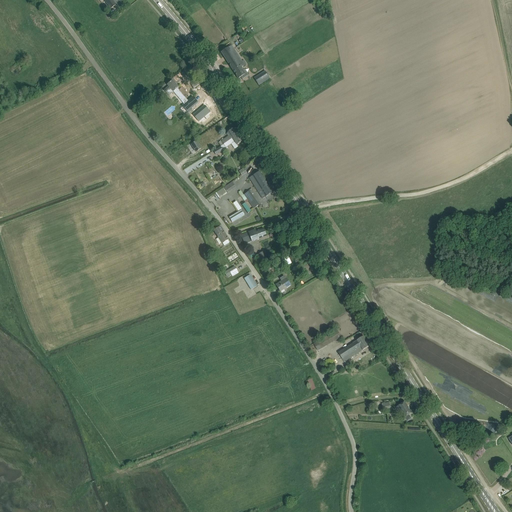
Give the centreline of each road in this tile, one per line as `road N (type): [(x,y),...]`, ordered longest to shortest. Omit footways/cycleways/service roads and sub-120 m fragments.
road 1 (primary): [(494,511),(210,66),(157,0)]
road 2 (unclassified): [(353,511),(354,443),(325,380),(211,207),(46,0)]
road 3 (track): [(511,150),(429,191),(305,212)]
